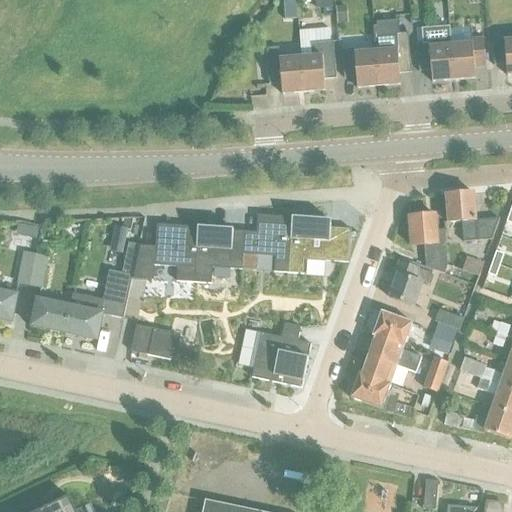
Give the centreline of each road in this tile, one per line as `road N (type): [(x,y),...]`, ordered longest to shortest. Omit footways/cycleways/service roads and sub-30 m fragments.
road 1 (residential): [(308,426),(0,361)]
road 2 (tertiary): [(0,165),(77,170),(264,158)]
road 3 (residential): [(308,426),(396,180)]
road 4 (residential): [(511,472),(308,426)]
road 5 (residential): [(415,114),(263,122),(264,158)]
road 6 (tertiary): [(264,158),(406,146)]
